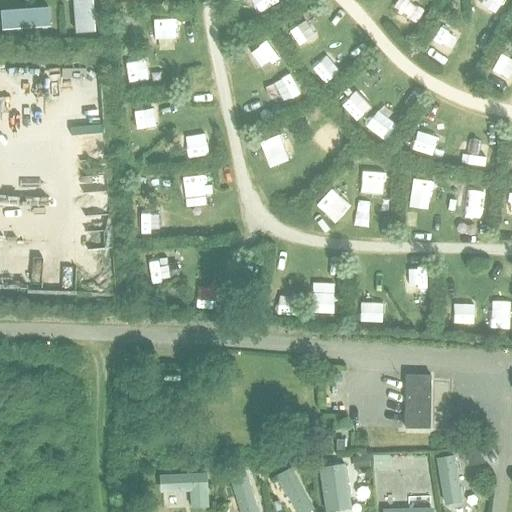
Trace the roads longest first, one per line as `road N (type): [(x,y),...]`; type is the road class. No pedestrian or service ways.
road 1 (unclassified): [(511,358),(0,332)]
road 2 (track): [(105,511),(104,335)]
